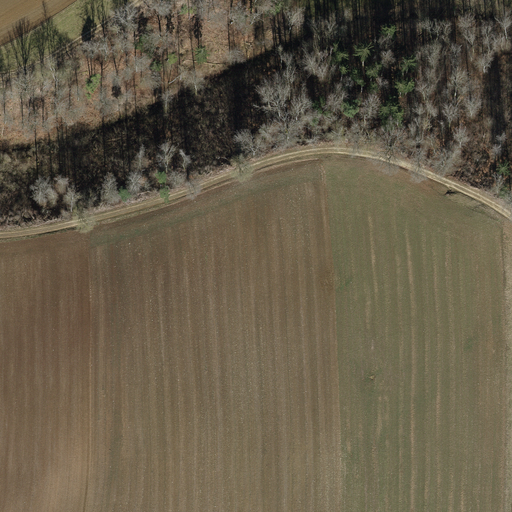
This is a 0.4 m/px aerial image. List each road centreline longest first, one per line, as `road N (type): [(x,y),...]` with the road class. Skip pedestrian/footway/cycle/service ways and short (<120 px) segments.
road 1 (track): [(511,217),(403,162),(323,151),(278,158),(163,201),(0,235)]
road 2 (track): [(140,0),(46,64),(0,78)]
